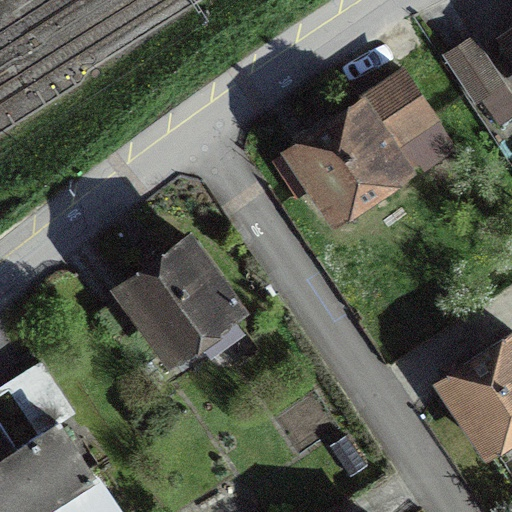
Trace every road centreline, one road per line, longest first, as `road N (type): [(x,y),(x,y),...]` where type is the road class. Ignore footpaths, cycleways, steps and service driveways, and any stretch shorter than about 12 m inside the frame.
road 1 (residential): [(211,132),(466,511)]
road 2 (residential): [(211,132),(0,288)]
road 3 (residential): [(406,0),(211,132)]
